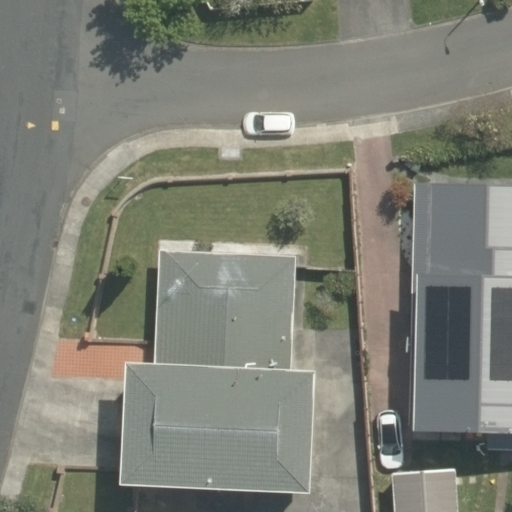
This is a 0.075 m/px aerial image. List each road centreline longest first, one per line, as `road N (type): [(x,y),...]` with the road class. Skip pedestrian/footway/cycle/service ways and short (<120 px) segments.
road 1 (residential): [(34,84),(334,87),(511,51)]
road 2 (residential): [(34,84),(0,291)]
